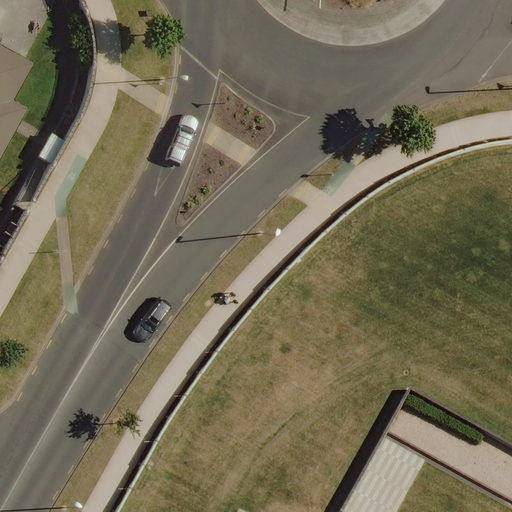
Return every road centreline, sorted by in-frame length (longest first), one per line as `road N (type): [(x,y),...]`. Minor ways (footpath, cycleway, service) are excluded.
road 1 (secondary): [(370,83),(200,244),(114,311)]
road 2 (secondary): [(114,311),(215,9)]
road 3 (secondary): [(8,511),(114,311)]
road 4 (secondary): [(370,83),(325,83),(282,69),(244,44),(215,9)]
